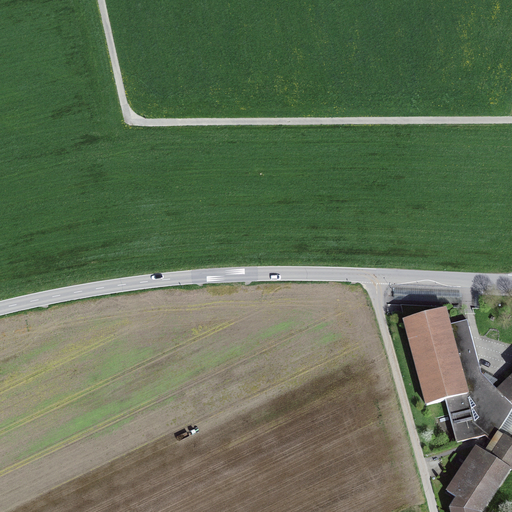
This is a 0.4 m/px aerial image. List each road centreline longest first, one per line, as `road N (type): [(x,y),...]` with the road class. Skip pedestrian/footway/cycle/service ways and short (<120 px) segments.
road 1 (tertiary): [(0,308),(204,275),(511,282)]
road 2 (unclassified): [(511,118),(138,120),(125,105),(101,0)]
road 3 (track): [(375,275),(432,511)]
